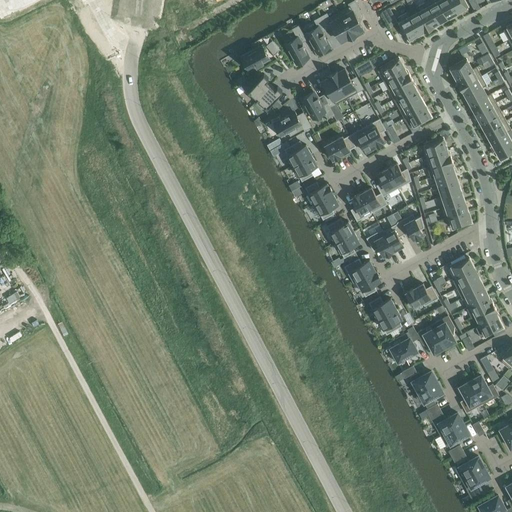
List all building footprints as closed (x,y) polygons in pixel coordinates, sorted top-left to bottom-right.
[(349,6),(339,11),(353,36),(358,33),(357,32),(363,28),(357,17),(362,14),(354,0),(348,4),(349,6)] [(437,0),(428,0),(426,1),(438,23),(448,18),(437,0)] [(437,0),(448,18),(457,13),(450,0),(437,0)] [(450,0),(457,13),(467,7),(462,0),(450,0)] [(426,1),(417,6),(429,29),(435,26),(434,25),(438,23),(426,1)] [(407,12),(419,33),(423,31),(424,32),(429,29),(417,6),(416,7),(418,11),(410,16),(408,11),(407,12)] [(389,7),(382,11),(390,25),(397,21),(389,7)] [(353,36),(339,11),(329,17),(327,13),(321,16),(327,28),(333,26),(341,41),(347,37),(348,39),(353,36)] [(409,39),(419,33),(407,12),(397,17),(402,26),(401,26),(405,34),(406,33),(409,39)] [(318,26),(307,32),(318,52),(329,46),(326,41),(327,40),(323,33),(322,34),(321,32),(327,28),(321,16),(314,20),(318,26)] [(511,24),(503,30),(509,40),(511,37),(511,24)] [(285,44),(296,64),(309,56),(301,42),(307,39),(299,25),(293,29),(297,37),(285,44)] [(279,49),(272,41),(267,45),(274,54),(279,49)] [(269,58),(262,46),(242,58),(248,69),(256,65),(256,66),(263,62),(263,61),(269,58)] [(485,55),(477,59),(479,65),(483,63),(488,60),(485,55)] [(386,65),(378,70),(383,80),(405,68),(399,58),(394,61),(393,60),(385,64),(386,65)] [(464,61),(463,60),(456,64),(456,65),(451,68),(456,78),(477,66),(476,66),(472,68),(467,59),(464,61)] [(370,60),(356,68),(359,75),(374,67),(370,60)] [(482,75),(477,66),(456,78),(458,82),(457,83),(460,87),(482,75)] [(338,70),(333,73),(346,98),(363,88),(356,77),(351,80),(345,68),(339,72),(338,70)] [(407,72),(405,68),(383,80),(388,89),(411,77),(408,71),(407,72)] [(269,78),(264,73),(246,93),(248,95),(251,91),(257,97),(254,100),(255,101),(271,84),(266,80),(269,78)] [(326,77),(327,78),(323,81),(329,92),(323,95),(328,102),(330,107),(336,103),(346,98),(333,73),(326,77)] [(486,84),(482,75),(460,87),(462,92),(463,91),(466,96),(486,84)] [(414,82),(411,77),(388,89),(394,99),(415,87),(413,83),(414,82)] [(275,89),(271,84),(255,101),(256,102),(259,99),(265,105),(262,108),(264,110),(282,90),(278,86),(275,89)] [(487,85),(486,84),(466,96),(471,105),(491,93),(487,95),(482,87),(487,85)] [(394,99),(399,108),(421,96),(415,87),(394,99)] [(325,113),(331,109),(330,107),(328,102),(322,105),(314,91),(301,98),(312,118),(325,112),(325,113)] [(496,102),(491,93),(471,105),(476,113),(496,102)] [(426,106),(421,96),(399,108),(404,118),(426,106)] [(282,105),(276,100),(272,105),(278,110),(282,105)] [(501,111),(496,102),(476,113),(481,122),(501,111)] [(336,103),(330,107),(331,109),(334,114),(337,120),(344,116),(336,103)] [(431,115),(426,106),(404,118),(409,127),(418,123),(419,124),(426,120),(426,119),(431,115)] [(506,120),(501,111),(481,122),(485,131),(506,120)] [(282,119),(275,123),(281,135),(289,130),(291,134),(303,127),(305,130),(311,126),(303,112),(297,116),(295,112),(289,115),(289,114),(282,118),(282,119)] [(379,118),(364,127),(375,146),(374,146),(375,147),(385,141),(380,132),(385,129),(379,118)] [(511,129),(506,120),(485,131),(490,140),(511,129)] [(388,126),(385,128),(388,133),(389,135),(395,132),(391,125),(388,126)] [(364,127),(349,135),(355,146),(360,143),(365,151),(374,146),(375,146),(364,127)] [(511,129),(490,140),(495,149),(511,140),(507,132),(511,129)] [(342,135),(325,145),(333,160),(343,154),(343,153),(350,149),(355,146),(349,135),(344,138),(342,135)] [(420,146),(424,157),(447,149),(444,138),(437,140),(437,139),(429,141),(429,143),(420,146)] [(300,140),(284,149),(293,165),(311,154),(306,144),(303,146),(300,140)] [(511,152),(511,140),(495,149),(501,159),(511,152)] [(447,149),(424,157),(427,167),(452,158),(450,153),(449,153),(447,149)] [(311,154),(293,165),(302,181),(313,174),(310,169),(317,165),(311,154)] [(452,158),(427,167),(431,177),(454,169),(453,165),(454,164),(452,158)] [(397,162),(386,168),(387,168),(398,187),(411,180),(408,170),(407,168),(402,171),(397,162)] [(398,187),(387,168),(377,174),(382,182),(377,185),(381,192),(383,196),(388,193),(398,187)] [(454,169),(431,177),(431,178),(435,176),(439,186),(458,179),(454,169)] [(296,195),(305,190),(299,179),(289,185),(296,195)] [(458,179),(439,186),(442,196),(461,190),(458,179)] [(316,181),(305,187),(314,203),(333,193),(327,182),(319,186),(316,181)] [(362,192),(361,192),(370,208),(372,212),(387,203),(383,196),(381,192),(376,195),(371,187),(362,192)] [(398,187),(390,192),(398,206),(406,201),(398,187)] [(461,190),(442,196),(445,206),(465,200),(461,190)] [(370,208),(361,192),(362,192),(362,191),(351,197),(356,206),(351,209),(357,220),(363,217),(361,213),(370,208)] [(333,193),(314,203),(323,219),(334,213),(331,207),(338,203),(333,193)] [(465,200),(445,206),(449,216),(468,210),(465,200)] [(394,212),(398,220),(403,218),(399,210),(394,212)] [(468,210),(449,216),(453,227),(472,221),(468,210)] [(397,223),(398,222),(404,233),(409,231),(414,240),(424,234),(420,227),(424,225),(421,214),(415,218),(412,213),(397,222),(397,223)] [(341,218),(327,225),(335,241),(354,231),(348,221),(344,223),(341,218)] [(383,230),(383,231),(393,250),(394,250),(403,245),(399,236),(404,233),(398,222),(397,223),(383,230)] [(382,229),(366,237),(374,250),(379,247),(384,256),(394,250),(393,250),(383,231),(383,230),(382,229)] [(354,231),(335,241),(344,257),(355,251),(352,246),(360,241),(354,231)] [(475,267),(470,257),(451,266),(456,276),(452,278),(475,267)] [(359,258),(344,266),(353,282),(357,280),(357,279),(375,269),(369,259),(362,263),(359,258)] [(7,260),(2,263),(13,284),(18,281),(7,260)] [(479,277),(475,267),(452,278),(457,288),(479,277)] [(373,284),(381,279),(375,269),(357,279),(357,280),(365,295),(376,289),(373,284)] [(444,275),(437,277),(440,283),(446,281),(444,275)] [(479,277),(457,288),(462,298),(484,287),(479,277)] [(416,286),(405,292),(413,306),(422,301),(424,305),(438,297),(431,285),(426,288),(423,283),(416,287),(416,286)] [(489,296),(484,287),(462,298),(466,296),(470,305),(466,307),(489,296)] [(380,296),(369,302),(378,318),(396,308),(390,297),(383,301),(380,296)] [(489,296),(466,307),(471,317),(495,306),(492,300),(491,300),(489,296)] [(497,311),(495,306),(471,317),(476,315),(480,325),(498,316),(496,312),(497,311)] [(396,308),(378,318),(387,334),(402,325),(399,320),(402,318),(396,308)] [(448,315),(432,324),(445,346),(446,346),(455,340),(449,329),(454,326),(448,315)] [(498,316),(480,325),(485,335),(503,326),(498,316)] [(432,324),(434,328),(425,333),(422,329),(417,332),(419,337),(423,343),(428,341),(434,352),(444,347),(445,346),(432,324)] [(410,354),(417,350),(410,338),(412,337),(414,340),(419,337),(417,332),(413,326),(408,329),(409,331),(403,334),(406,339),(391,347),(392,349),(389,350),(395,361),(398,359),(398,361),(405,357),(410,354)] [(509,368),(511,365),(511,345),(511,346),(506,352),(507,353),(501,361),(509,368)] [(416,371),(413,365),(402,371),(405,377),(416,371)] [(499,377),(494,369),(488,372),(493,381),(499,377)] [(421,376),(418,372),(410,376),(419,391),(437,381),(437,380),(431,370),(421,376)] [(471,380),(470,380),(483,403),(499,394),(493,383),(487,386),(481,375),(472,380),(471,380)] [(470,380),(469,381),(460,386),(466,398),(461,401),(467,412),(483,403),(470,380)] [(438,382),(437,381),(419,391),(427,406),(435,402),(433,397),(443,391),(438,382)] [(437,403),(423,411),(426,416),(440,408),(437,403)] [(446,419),(440,408),(426,416),(428,421),(429,421),(437,437),(464,423),(463,421),(463,422),(458,412),(446,419)] [(511,424),(509,419),(511,423),(501,429),(511,447),(511,446),(511,424)] [(479,421),(473,424),(479,435),(485,432),(479,421)] [(464,424),(464,423),(437,437),(443,447),(469,433),(464,424)] [(460,444),(449,450),(452,456),(463,450),(460,444)] [(466,455),(463,450),(452,456),(455,461),(466,455)] [(483,465),(478,455),(456,468),(462,478),(484,466),(484,465),(483,465)] [(485,467),(484,466),(462,478),(467,488),(473,500),(484,494),(478,483),(490,476),(485,467)] [(491,498),(486,501),(479,505),(483,511),(497,511),(505,508),(498,495),(491,498)]
